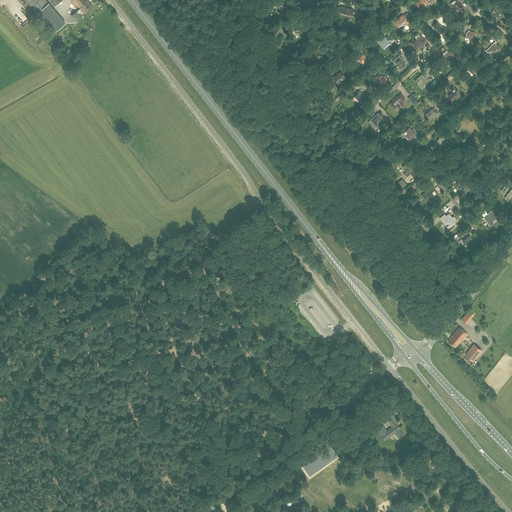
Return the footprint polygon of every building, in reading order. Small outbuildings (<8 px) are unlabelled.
[(25,0),(37,14),(48,4),(45,0),(25,0)] [(82,11),(84,13),(93,6),(90,2),(91,0),(72,0),(80,8),(76,11),(72,16),(77,23),(82,18),(79,14),(82,11)] [(286,7),(285,0),(282,0),(281,0),(275,0),(276,7),(279,7),(279,8),(283,8),(283,7),(286,7)] [(419,7),(421,10),(429,3),(426,0),(420,0),(416,4),(419,7)] [(462,8),(463,8),(460,4),(459,5),(456,2),(453,5),(455,8),(453,10),(456,13),(459,11),(461,14),(465,11),(462,8)] [(48,4),(37,14),(54,33),(65,24),(48,4)] [(358,17),(359,12),(352,10),(352,9),(341,6),(340,12),(350,15),(351,14),(355,16),(358,17)] [(498,10),(495,8),(492,12),(492,16),(496,16),(499,18),(501,18),(503,16),(505,17),(506,15),(506,11),(503,11),(500,9),(498,10)] [(397,21),(403,27),(409,21),(403,15),(397,21)] [(437,22),(433,26),(440,34),(442,32),(440,29),(442,27),(437,22)] [(473,40),(476,38),(476,35),(474,32),(471,32),(469,30),(466,33),(466,38),(468,38),(470,40),(473,40)] [(376,40),(384,48),(390,42),(388,40),(390,39),(387,36),(385,38),(382,34),(376,40)] [(418,50),(424,45),(421,41),(423,39),(421,37),(413,45),(418,50)] [(488,53),(491,52),(493,51),(495,53),(499,53),(501,51),(501,48),(498,45),(495,45),(494,44),(492,46),(492,45),(486,51),(488,53)] [(315,54),(315,58),(318,58),(318,59),(322,59),(322,58),(325,58),(325,51),(315,51),(315,45),(312,45),(312,54),(315,54)] [(451,52),(448,52),(446,50),(443,53),(443,59),(445,58),(448,60),(451,60),(453,58),(453,55),(451,52)] [(365,56),(362,55),(360,54),(357,56),(357,62),(359,61),(361,63),(365,64),(367,61),(367,58),(365,56)] [(399,60),(397,58),(393,61),(393,62),(394,63),(395,64),(396,63),(401,69),(406,65),(400,59),(399,60)] [(475,73),(478,73),(481,71),(481,67),(478,65),(478,63),(474,63),(470,67),(473,68),(473,71),(475,73)] [(333,78),(338,84),(341,82),(339,80),(342,78),(343,79),(345,77),(341,72),(333,78)] [(384,84),(386,82),(386,79),(384,76),(381,76),(379,74),(376,77),(376,82),(378,81),(381,84),(384,84)] [(415,81),(419,85),(422,83),(424,85),(428,82),(422,75),(418,78),(418,79),(415,81)] [(452,101),(458,96),(456,94),(458,91),(456,89),(453,86),(450,89),(450,90),(451,90),(453,92),(449,96),(450,98),(450,99),(452,101)] [(360,91),(355,96),(361,103),(363,100),(366,103),(369,101),(365,97),(367,95),(364,92),(363,94),(360,91)] [(391,104),(394,108),(397,105),(399,107),(403,104),(401,102),(404,99),(401,95),(398,98),(397,97),(393,100),(394,101),(391,104)] [(432,109),(425,115),(430,120),(437,114),(432,109)] [(377,127),(384,121),(378,114),(371,120),(377,127)] [(409,140),(416,134),(412,130),(410,128),(406,131),(408,134),(406,136),(409,140)] [(444,148),(450,143),(447,140),(446,142),(443,139),(445,138),(443,135),(437,141),(444,148)] [(492,160),(497,152),(492,149),(487,157),(492,160)] [(407,176),(415,170),(408,162),(403,167),(407,171),(404,173),(407,176)] [(463,196),(471,189),(465,182),(461,185),(464,188),(459,193),(463,196)] [(434,190),(432,188),(429,190),(423,195),(427,201),(434,196),(431,192),(434,190)] [(484,218),(490,226),(494,223),(492,221),(497,217),(492,211),(484,218)] [(448,225),(447,226),(448,226),(449,226),(449,225),(454,221),(455,222),(457,220),(454,217),(452,218),(448,214),(442,219),(448,225)] [(463,241),(468,247),(474,242),(469,236),(463,241)] [(474,314),(470,310),(466,315),(470,319),(474,314)] [(455,347),(461,341),(467,334),(459,327),(448,341),(455,347)] [(480,353),(472,346),(465,355),(473,362),(480,353)] [(383,425),(377,430),(382,436),(385,440),(392,434),(395,432),(397,434),(396,435),(399,438),(403,434),(399,429),(400,428),(396,423),(398,422),(394,417),(393,415),(390,417),(392,419),(389,421),(392,426),(387,430),(383,425)]
